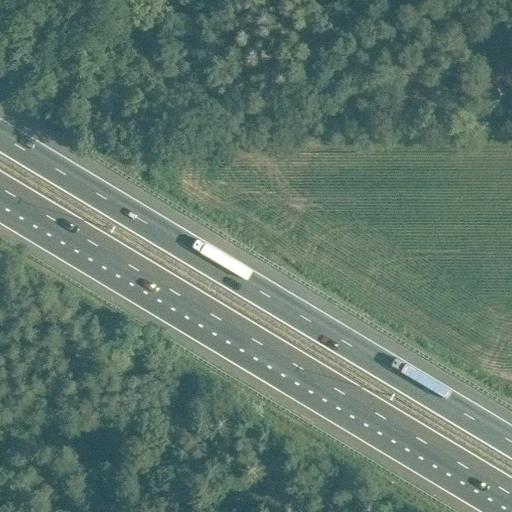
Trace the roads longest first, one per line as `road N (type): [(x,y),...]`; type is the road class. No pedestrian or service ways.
road 1 (motorway): [(511,444),(0,137)]
road 2 (motorway): [(0,190),(511,494)]
